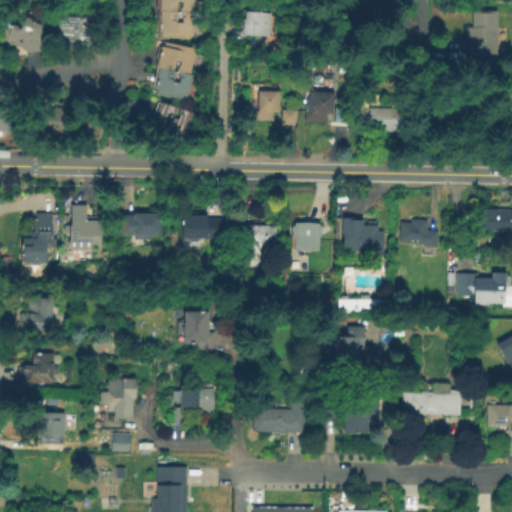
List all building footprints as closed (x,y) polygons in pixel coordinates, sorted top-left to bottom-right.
[(195,0),(193,38),(157,36),(159,0),(195,0)] [(273,13),(272,37),(247,36),(248,12),(273,13)] [(500,13),(500,55),(471,56),(471,27),(475,27),(475,13),(500,13)] [(43,26),(45,35),(43,35),(42,37),(44,52),(29,54),(29,51),(8,42),(7,32),(10,25),(16,27),(20,16),(43,26)] [(94,36),(93,50),(81,50),(81,49),(75,49),(75,47),(60,47),(61,16),(89,17),(89,36),(94,36)] [(167,42),(197,49),(192,75),(194,75),(188,100),(159,94),(160,91),(156,90),(160,68),(157,68),(162,46),(165,47),(167,42)] [(465,126),(466,88),(492,88),(491,126),(465,126)] [(336,93),(333,124),(305,123),(305,112),(313,112),(314,92),(336,93)] [(282,93),(282,114),(276,114),(276,122),(256,122),(255,104),(261,104),(261,93),(282,93)] [(406,110),(406,134),(362,133),(362,100),(367,95),(383,95),(383,110),(406,110)] [(196,114),(187,138),(155,127),(157,122),(154,121),(161,101),(196,114)] [(70,113),(67,133),(37,130),(37,132),(32,132),(35,105),(67,109),(66,112),(70,113)] [(0,106),(12,106),(12,133),(6,133),(6,130),(0,130),(0,106)] [(353,109),(352,125),(337,123),(338,108),(353,109)] [(300,110),(299,126),(283,126),(284,110),(300,110)] [(477,144),(478,130),(496,130),(495,144),(477,144)] [(103,221),(103,244),(93,243),(93,248),(76,248),(76,256),(69,256),(70,242),(71,242),(71,225),(73,226),(73,206),(88,206),(87,221),(103,221)] [(511,230),(482,230),(482,209),(511,209),(511,230)] [(165,215),(164,237),(122,237),(122,216),(137,217),(136,214),(165,215)] [(53,215),(53,249),(48,249),(48,264),(23,264),(23,241),(34,241),(34,234),(36,234),(36,220),(39,221),(39,215),(53,215)] [(208,217),(208,218),(222,218),(222,239),(182,239),(182,217),(208,217)] [(359,232),(386,233),(385,251),(346,251),(346,233),(346,219),(360,219),(359,232)] [(399,242),(401,220),(428,222),(427,230),(437,230),(436,245),(399,242)] [(322,237),(321,251),(297,250),(297,240),(295,240),(296,228),(297,228),(297,225),(321,225),(321,228),(323,228),(323,237),(322,237)] [(279,228),(279,251),(264,251),(263,263),(245,262),(246,246),(247,246),(247,227),(279,228)] [(507,273),(506,303),(477,302),(477,295),(458,294),(459,274),(494,275),(494,272),(507,273)] [(371,300),(388,300),(388,313),(339,313),(339,296),(350,295),(351,300),(362,300),(362,295),(371,294),(371,300)] [(54,299),(53,331),(24,330),(24,314),(32,314),(32,308),(31,308),(31,302),(33,302),(33,299),(54,299)] [(212,313),(211,332),(217,332),(216,352),(200,352),(200,351),(198,351),(198,347),(187,347),(188,315),(187,314),(212,313)] [(367,327),(367,350),(360,351),(361,368),(337,367),(336,338),(349,339),(349,327),(367,327)] [(511,363),(509,365),(498,344),(511,336),(511,363)] [(56,355),(55,383),(23,382),(23,368),(36,368),(36,355),(56,355)] [(137,380),(137,400),(134,400),(134,419),(117,419),(117,416),(110,416),(110,404),(103,404),(103,393),(110,393),(110,380),(137,380)] [(192,392),(201,393),(201,386),(215,387),(216,413),(191,413),(190,426),(176,425),(176,409),(182,409),(182,387),(192,386),(192,392)] [(461,391),(460,414),(405,412),(406,392),(446,393),(446,390),(461,391)] [(378,397),(377,420),(367,420),(367,433),(345,432),(345,421),(328,421),(329,396),(378,397)] [(306,403),(306,432),(256,430),(257,407),(268,408),(267,409),(293,410),(293,402),(306,403)] [(511,437),(511,426),(490,426),(490,405),(511,405),(511,437)] [(66,416),(66,438),(42,438),(42,416),(66,416)] [(131,434),(131,451),(115,451),(116,434),(131,434)] [(187,511),(153,511),(153,499),(159,498),(158,468),(187,468),(187,511)]
